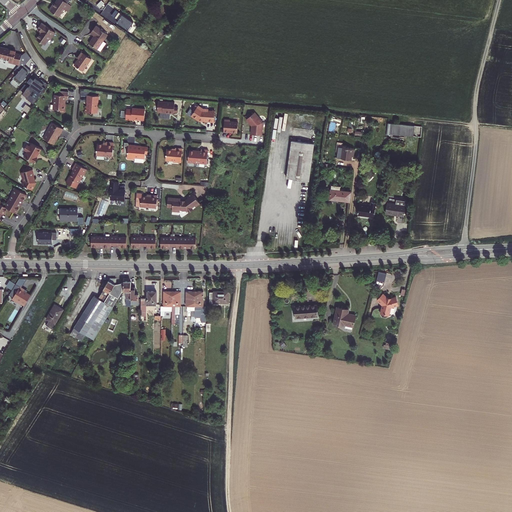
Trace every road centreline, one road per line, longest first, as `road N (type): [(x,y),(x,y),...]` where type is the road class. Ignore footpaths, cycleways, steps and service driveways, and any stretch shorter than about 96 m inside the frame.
road 1 (track): [(78,85),(475,125)]
road 2 (primary): [(10,262),(240,265),(395,255)]
road 3 (track): [(229,511),(240,265)]
road 4 (residential): [(10,262),(19,228),(78,132)]
road 5 (track): [(464,254),(475,125)]
road 6 (track): [(475,125),(499,0)]
